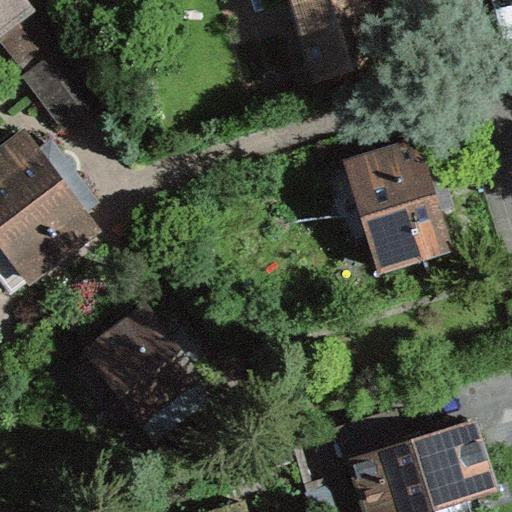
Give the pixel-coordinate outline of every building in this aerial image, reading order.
[(0,0),(0,29),(24,11),(29,7),(23,0),(0,0)] [(253,0),(257,10),(287,0),(291,0),(316,80),(394,55),(382,15),(378,16),(373,0),(253,0)] [(33,22),(6,43),(28,70),(55,50),(33,22)] [(99,98),(60,46),(55,50),(28,70),(67,122),(99,98)] [(40,152),(26,134),(0,153),(0,274),(11,290),(96,226),(82,208),(93,200),(51,144),(40,152)] [(429,180),(417,142),(347,164),(380,267),(449,246),(438,208),(450,203),(442,176),(429,180)] [(182,330),(171,338),(147,307),(89,350),(154,437),(212,393),(188,361),(199,353),(189,340),(182,330)] [(349,461),(353,459),(369,511),(456,511),(453,501),(494,488),(473,421),(406,442),(395,407),(337,426),(349,461)] [(247,511),(244,501),(207,511),(247,511)]
